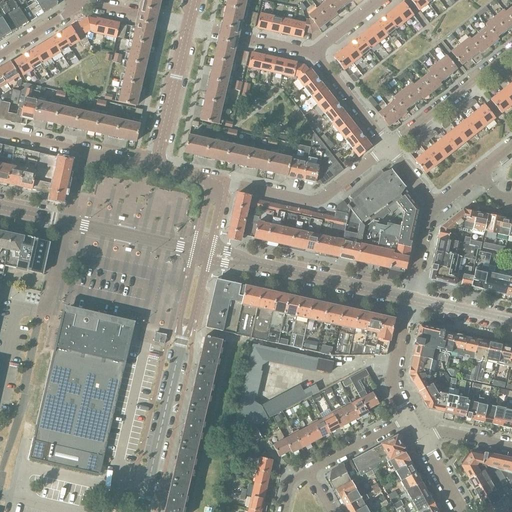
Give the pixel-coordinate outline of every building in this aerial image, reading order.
[(3,2),(6,7),(19,28),(23,26),(23,27),(28,23),(18,8),(14,10),(9,2),(9,3),(6,0),(1,0),(3,2)] [(34,0),(36,2),(28,7),(26,4),(22,6),(24,10),(26,14),(48,0),(34,0)] [(55,0),(48,0),(26,14),(31,22),(36,18),(34,15),(41,10),(43,14),(56,6),(57,3),(55,0)] [(140,12),(148,14),(147,17),(156,19),(158,7),(160,0),(137,0),(138,2),(142,2),(140,12)] [(227,0),(226,6),(243,10),(245,0),(227,0)] [(326,0),(327,1),(335,12),(338,9),(340,9),(342,8),(342,6),(343,6),(338,0),(326,0)] [(427,3),(424,0),(409,0),(418,10),(427,3)] [(335,12),(327,1),(317,9),(327,22),(337,14),(335,12)] [(2,18),(11,34),(16,30),(19,28),(6,7),(3,2),(0,3),(0,5),(6,16),(2,18)] [(403,2),(394,10),(404,22),(413,15),(403,2)] [(221,31),(230,33),(229,37),(229,38),(236,39),(237,38),(237,37),(240,24),(244,25),(247,11),(243,10),(226,6),(221,31)] [(485,7),(477,13),(479,16),(487,9),(485,7)] [(327,22),(317,9),(308,17),(310,19),(316,27),(318,29),(327,22)] [(404,22),(394,10),(385,16),(395,29),(404,22)] [(503,10),(494,18),(504,30),(506,30),(508,28),(508,27),(511,24),(509,21),(509,18),(505,13),(503,10)] [(139,15),(138,20),(136,27),(132,27),(131,34),(134,35),(133,41),(150,45),(156,19),(147,17),(148,14),(140,12),(139,15)] [(258,14),(257,13),(252,12),(249,27),(254,28),(258,14)] [(256,28),(268,31),(271,16),(260,14),(256,28)] [(283,19),(271,16),(268,31),(279,33),(283,19)] [(385,16),(377,23),(387,36),(395,29),(385,16)] [(6,37),(11,34),(2,18),(0,19),(0,34),(2,38),(5,37),(6,37)] [(503,33),(503,31),(504,30),(494,18),(484,25),(486,28),(490,33),(494,33),(496,36),(499,34),(501,34),(503,33)] [(93,33),(105,35),(108,21),(96,19),(95,22),(93,32),(93,33)] [(291,36),(294,22),(283,19),(279,33),(291,36)] [(311,31),(316,27),(310,19),(307,21),(306,21),(305,24),(304,30),(311,31)] [(83,34),(88,31),(93,32),(95,22),(88,20),(72,30),(77,37),(79,41),(82,46),(84,44),(86,47),(90,45),(83,34)] [(115,41),(116,38),(119,24),(108,21),(105,35),(104,39),(115,41)] [(302,38),(304,30),(305,24),(294,22),(291,36),(302,38)] [(387,36),(377,23),(368,30),(378,42),(387,36)] [(129,26),(122,24),(119,38),(126,40),(129,26)] [(417,33),(423,28),(420,25),(414,29),(417,33)] [(79,41),(77,37),(72,30),(71,27),(61,33),(70,47),(79,41)] [(486,28),(479,34),(489,46),(498,39),(496,36),(494,33),(490,33),(486,28)] [(368,30),(359,37),(369,49),(378,42),(368,30)] [(234,49),(236,39),(229,38),(229,37),(230,33),(221,31),(220,33),(214,59),(231,63),(235,64),(236,56),(238,50),(234,49)] [(70,47),(61,33),(52,39),(60,53),(70,47)] [(489,46),(479,34),(470,41),(474,45),(475,48),(477,51),(479,54),(489,46)] [(369,49),(359,37),(351,44),(361,56),(369,49)] [(468,38),(459,45),(469,58),(470,57),(472,57),(473,56),(473,54),(477,51),(475,48),(474,45),(470,41),(468,38)] [(51,58),(60,53),(52,39),(42,45),(51,58)] [(150,45),(133,41),(129,61),(145,65),(147,58),(148,55),(148,53),(150,45)] [(351,44),(342,50),(352,63),(361,56),(351,44)] [(51,58),(42,45),(33,50),(41,64),(51,58)] [(469,58),(459,45),(450,52),(460,65),(465,61),(466,61),(468,60),(469,58)] [(32,70),(41,64),(33,50),(24,56),(32,70)] [(352,63),(342,50),(333,58),(343,70),(352,63)] [(248,53),(241,51),(238,65),(245,67),(248,53)] [(260,70),(263,56),(251,53),(248,67),(260,70)] [(32,70),(24,56),(14,62),(22,76),(32,70)] [(274,58),(263,56),(260,70),(271,72),(274,58)] [(456,69),(446,56),(437,63),(447,76),(447,75),(449,75),(451,74),(451,73),(456,69)] [(282,75),(286,61),(274,58),(271,72),(282,75)] [(226,83),(231,63),(214,59),(209,80),(226,83)] [(143,76),(145,65),(129,61),(124,82),(140,85),(142,78),(143,76)] [(286,61),(282,75),(293,77),(294,75),(296,66),(297,63),(286,61)] [(0,68),(0,73),(6,84),(19,76),(11,62),(0,68)] [(447,76),(437,63),(427,70),(429,73),(433,78),(436,79),(439,82),(442,79),(444,79),(445,78),(446,76),(447,76)] [(296,66),(294,75),(297,76),(298,78),(306,72),(303,68),(296,66)] [(306,72),(298,78),(296,79),(303,88),(316,78),(309,69),(306,72)] [(402,73),(396,78),(399,81),(405,76),(402,73)] [(433,78),(429,73),(421,79),(431,92),(440,85),(439,82),(436,79),(433,78)] [(348,77),(353,83),(357,80),(352,74),(348,77)] [(303,88),(310,96),(323,86),(316,78),(303,88)] [(492,82),(496,87),(503,81),(501,79),(497,78),(492,82)] [(431,92),(421,79),(414,86),(417,90),(417,94),(420,97),(422,99),(431,92)] [(206,92),(205,100),(221,103),(224,94),(226,83),(209,80),(207,87),(207,89),(206,92)] [(139,94),(140,85),(124,82),(119,102),(136,106),(138,98),(138,96),(139,94)] [(496,87),(492,82),(487,86),(488,89),(489,92),(496,87)] [(417,90),(414,86),(412,83),(402,90),(412,103),(413,103),(414,103),(416,101),(416,100),(420,97),(417,94),(417,90)] [(511,104),(511,87),(510,85),(500,92),(510,106),(511,104)] [(310,96),(317,105),(330,95),(323,86),(310,96)] [(33,120),(33,119),(37,102),(39,93),(26,90),(22,111),(17,110),(17,114),(8,112),(8,109),(9,110),(10,103),(13,90),(12,89),(0,96),(0,98),(1,100),(0,104),(0,119),(25,126),(27,119),(33,120)] [(20,92),(13,90),(10,103),(17,105),(20,92)] [(412,103),(402,90),(393,98),(395,100),(399,105),(402,106),(404,109),(408,107),(409,107),(411,105),(411,104),(412,103)] [(510,106),(500,92),(490,100),(500,113),(510,106)] [(317,105),(323,113),(336,103),(330,95),(317,105)] [(371,98),(367,101),(373,108),(376,105),(371,98)] [(466,103),(469,108),(476,102),(474,100),(470,99),(466,103)] [(221,103),(205,100),(203,108),(202,110),(202,112),(200,120),(217,124),(221,103)] [(399,105),(395,100),(387,106),(397,119),(406,112),(404,109),(402,106),(399,105)] [(58,107),(37,102),(33,119),(41,121),(54,124),(58,107)] [(323,113),(330,122),(343,112),(336,103),(323,113)] [(461,110),(462,111),(463,113),(469,108),(466,103),(461,107),(461,110)] [(484,105),(474,113),(484,126),(494,118),(484,105)] [(397,119),(387,106),(382,110),(379,107),(375,111),(378,114),(387,126),(397,119)] [(66,126),(74,128),(78,111),(58,107),(54,124),(64,126),(66,126)] [(78,111),(74,128),(84,131),(86,131),(94,133),(98,116),(78,111)] [(330,122),(337,131),(350,121),(343,112),(330,122)] [(484,126),(474,113),(464,121),(474,134),(484,126)] [(446,119),(450,123),(456,118),(455,116),(451,115),(446,119)] [(118,121),(98,116),(94,133),(100,134),(102,135),(104,135),(115,137),(118,121)] [(442,126),(442,127),(444,128),(450,123),(446,119),(441,123),(442,126)] [(118,121),(115,137),(127,140),(135,142),(139,125),(118,121)] [(337,131),(344,140),(357,130),(350,121),(337,131)] [(464,121),(454,129),(465,142),(474,134),(464,121)] [(454,129),(444,137),(454,150),(465,142),(454,129)] [(344,140),(351,149),(364,138),(357,130),(344,140)] [(426,134),(430,139),(437,134),(435,131),(431,130),(426,134)] [(307,158),(319,161),(332,178),(342,170),(313,132),(313,133),(309,148),(307,158)] [(325,142),(328,140),(324,134),(320,136),(325,142)] [(422,141),(423,143),(424,144),(430,139),(426,134),(421,138),(422,141)] [(188,136),(184,153),(193,155),(205,157),(208,141),(188,136)] [(434,145),(444,158),(454,150),(444,137),(434,145)] [(364,138),(351,149),(358,158),(371,147),(364,138)] [(333,146),(328,140),(325,142),(330,149),(333,146)] [(208,141),(205,157),(225,162),(229,145),(208,141)] [(307,158),(309,148),(293,144),(289,159),(286,176),(286,177),(302,181),(307,158)] [(0,182),(6,184),(14,148),(2,145),(0,152),(0,182)] [(225,162),(245,166),(249,150),(229,145),(225,162)] [(434,145),(425,153),(435,165),(444,158),(434,145)] [(411,146),(406,150),(410,155),(417,150),(415,147),(411,146)] [(19,187),(27,150),(14,148),(6,184),(19,187)] [(31,189),(39,153),(27,150),(19,187),(31,190),(31,189)] [(245,166),(265,171),(269,154),(249,150),(245,166)] [(50,194),(58,158),(39,153),(31,189),(38,190),(50,194)] [(435,165),(425,153),(414,161),(425,173),(435,165)] [(265,171),(286,176),(289,159),(269,154),(265,171)] [(48,200),(62,203),(63,198),(71,160),(58,157),(58,158),(50,194),(48,200)] [(302,181),(314,183),(319,161),(307,158),(302,181)] [(319,161),(314,183),(323,185),(332,178),(319,161)] [(360,246),(363,229),(363,228),(395,203),(406,194),(408,193),(404,188),(405,188),(405,187),(404,187),(392,171),(391,169),(390,169),(391,170),(383,173),(381,170),(349,196),(353,200),(347,205),(346,206),(349,209),(347,220),(345,228),(342,240),(338,257),(356,261),(358,252),(359,245),(360,246)] [(256,225),(257,222),(258,218),(245,214),(247,207),(249,198),(249,196),(237,194),(234,206),(231,219),(256,225)] [(249,198),(247,207),(260,209),(262,201),(249,198)] [(262,201),(260,209),(273,212),(275,204),(262,201)] [(346,206),(347,205),(343,201),(336,206),(334,217),(347,220),(349,209),(346,206)] [(275,204),(273,212),(285,215),(287,206),(275,204)] [(411,242),(418,210),(414,204),(403,213),(398,236),(363,229),(360,246),(359,245),(358,252),(356,261),(389,269),(399,271),(400,268),(405,269),(409,252),(410,248),(411,242)] [(287,206),(285,215),(310,220),(311,212),(287,206)] [(464,210),(464,211),(460,230),(467,232),(468,230),(472,231),(476,213),(470,211),(469,210),(467,209),(465,210),(464,210)] [(438,235),(452,239),(454,229),(460,230),(464,211),(462,210),(441,227),(441,229),(439,228),(438,235)] [(311,212),(310,220),(307,233),(303,250),(315,252),(318,235),(321,223),(323,215),(311,212)] [(476,213),(472,231),(472,233),(478,234),(479,232),(483,233),(487,215),(482,214),(481,212),(478,212),(477,213),(476,213)] [(500,218),(499,218),(495,217),(495,216),(490,214),(490,216),(489,216),(486,231),(496,234),(500,218)] [(332,225),(334,217),(323,215),(321,223),(332,225)] [(345,228),(347,220),(334,217),(332,225),(345,228)] [(501,218),(500,218),(496,234),(507,236),(511,220),(506,219),(505,218),(502,217),(501,218)] [(256,225),(231,219),(228,233),(227,236),(226,239),(239,242),(241,236),(241,235),(254,238),(256,225)] [(278,244),(282,227),(283,224),(271,221),(270,225),(266,241),(278,244)] [(266,241),(270,225),(257,222),(256,225),(254,238),(253,239),(266,241)] [(303,250),(307,233),(282,227),(278,244),(303,250)] [(0,231),(0,265),(4,266),(16,269),(20,252),(23,237),(0,231)] [(315,252),(326,255),(330,238),(318,235),(315,252)] [(16,269),(42,274),(49,242),(23,237),(20,252),(16,269)] [(330,238),(326,255),(338,257),(342,240),(330,238)] [(434,252),(460,257),(474,260),(477,249),(477,247),(469,245),(463,243),(437,238),(434,252)] [(470,241),(469,245),(477,247),(477,249),(480,250),(481,244),(475,242),(470,241)] [(490,254),(479,251),(478,255),(485,257),(484,261),(489,262),(490,254)] [(457,271),(460,257),(434,252),(431,265),(452,269),(457,271)] [(456,276),(457,271),(452,269),(431,265),(430,270),(431,271),(431,272),(429,279),(445,283),(449,284),(449,283),(466,287),(466,286),(471,287),(473,276),(461,274),(461,277),(456,276)] [(497,272),(494,271),(495,266),(488,265),(488,267),(486,267),(482,289),(483,289),(483,291),(486,292),(488,291),(493,292),(496,274),(497,272)] [(474,270),(473,276),(471,287),(472,287),(472,289),(476,289),(477,288),(482,289),(486,267),(482,266),(482,269),(481,269),(480,271),(474,270)] [(502,276),(496,274),(493,292),(494,292),(495,294),(498,294),(499,293),(505,294),(509,275),(503,274),(502,276)] [(216,279),(204,328),(235,335),(245,287),(240,286),(240,285),(239,284),(216,279)] [(245,287),(235,335),(265,342),(276,292),(266,290),(261,289),(245,286),(245,287)] [(276,292),(265,342),(274,344),(275,343),(277,344),(288,295),(276,292)] [(300,298),(288,295),(277,344),(286,346),(287,341),(279,339),(281,332),(287,334),(288,327),(286,324),(287,321),(294,323),(300,298)] [(288,347),(292,348),(301,350),(312,300),(300,298),(294,323),(288,347)] [(327,304),(312,300),(301,350),(316,353),(327,304)] [(316,353),(331,356),(342,307),(337,306),(327,304),(316,353)] [(342,307),(331,356),(348,356),(353,333),(358,311),(342,307)] [(33,441),(29,458),(41,461),(87,472),(98,474),(102,457),(129,339),(130,336),(131,331),(132,327),(121,325),(73,314),(63,311),(53,354),(37,425),(33,441)] [(370,314),(358,311),(353,333),(359,334),(360,331),(366,332),(370,314)] [(359,334),(353,333),(348,356),(386,356),(389,340),(390,336),(392,327),(394,319),(370,314),(366,332),(360,331),(359,334)] [(415,346),(433,350),(439,351),(443,333),(444,331),(439,330),(439,331),(419,326),(417,339),(415,338),(414,345),(415,345),(415,346)] [(443,333),(439,351),(439,352),(440,352),(441,357),(441,361),(448,362),(450,353),(454,336),(454,334),(447,332),(447,334),(443,333)] [(164,344),(164,342),(165,338),(166,335),(155,333),(154,336),(153,342),(161,344),(164,344)] [(454,336),(450,353),(462,356),(466,338),(462,337),(462,336),(456,334),(455,336),(454,336)] [(204,336),(196,373),(214,377),(222,340),(210,338),(210,337),(207,336),(206,337),(204,336)] [(462,356),(473,359),(477,341),(473,340),(474,338),(468,337),(467,338),(466,337),(466,338),(462,356)] [(477,341),(473,359),(470,375),(469,380),(480,382),(481,377),(482,371),(489,344),(488,343),(485,343),(486,341),(477,339),(477,341)] [(496,367),(496,364),(501,345),(500,345),(501,344),(496,343),(495,345),(489,342),(488,342),(488,343),(489,344),(482,371),(491,373),(492,366),(496,367)] [(260,364),(267,361),(270,349),(252,345),(248,362),(260,364)] [(508,366),(509,364),(511,349),(511,348),(508,348),(508,346),(503,345),(501,345),(496,364),(508,366)] [(431,360),(433,350),(415,346),(412,357),(413,357),(413,356),(431,360)] [(273,362),(276,350),(270,349),(267,361),(273,362)] [(280,363),(282,351),(276,350),(273,362),(280,363)] [(286,365),(288,353),(282,351),(280,363),(286,365)] [(286,365),(292,366),(294,354),(288,353),(286,365)] [(298,367),(300,356),(294,354),(292,366),(298,367)] [(298,367),(304,369),(306,357),(300,356),(298,367)] [(429,371),(431,360),(413,356),(413,357),(411,367),(429,371)] [(310,370),(313,358),(306,357),(304,369),(310,370)] [(316,372),(316,369),(319,360),(313,358),(310,370),(316,372)] [(319,360),(316,369),(330,372),(333,363),(319,360)] [(260,364),(248,362),(247,368),(259,370),(260,364)] [(414,386),(417,391),(433,382),(431,380),(434,378),(436,373),(429,371),(411,367),(410,367),(408,374),(410,374),(410,376),(409,376),(412,383),(414,382),(416,385),(414,386)] [(260,371),(259,370),(247,368),(246,374),(259,377),(260,371)] [(352,384),(360,399),(366,410),(378,404),(372,393),(366,396),(364,390),(362,391),(357,381),(368,375),(365,369),(349,377),(352,384)] [(196,373),(187,409),(205,413),(214,377),(196,373)] [(257,383),(259,377),(246,374),(244,380),(257,383)] [(344,388),(352,384),(349,377),(341,381),(344,388)] [(256,389),(257,383),(244,380),(243,386),(256,389)] [(453,414),(456,415),(455,416),(462,417),(462,416),(464,416),(468,401),(466,400),(467,398),(462,397),(465,381),(460,380),(457,396),(453,414)] [(505,383),(504,383),(493,380),(492,385),(504,388),(505,383)] [(438,392),(433,382),(417,391),(421,398),(423,397),(424,400),(438,392)] [(254,395),(256,389),(243,386),(241,393),(253,395),(254,395)] [(315,386),(302,393),(305,399),(318,392),(315,386)] [(299,387),(293,390),(300,402),(305,399),(302,393),(299,387)] [(449,387),(447,394),(443,412),(447,413),(446,414),(453,415),(453,414),(457,396),(452,395),(453,388),(449,387)] [(330,388),(323,392),(325,396),(332,392),(330,388)] [(486,405),(482,421),(484,421),(483,422),(488,423),(488,422),(491,423),(495,407),(498,393),(499,389),(494,388),(490,406),(486,405)] [(293,390),(288,393),(294,405),(300,402),(293,390)] [(438,392),(424,400),(422,401),(426,406),(428,409),(443,412),(447,394),(438,392)] [(251,402),(253,395),(241,393),(240,399),(251,402)] [(288,393),(282,396),(288,408),(294,405),(288,393)] [(318,394),(311,398),(314,402),(321,399),(318,394)] [(468,401),(464,416),(464,417),(466,418),(466,419),(470,419),(470,418),(473,419),(478,399),(478,396),(473,395),(472,402),(468,401)] [(282,396),(277,399),(283,410),(288,408),(282,396)] [(345,405),(340,408),(348,423),(358,418),(350,402),(348,398),(342,401),(345,405)] [(260,407),(251,402),(240,399),(233,430),(242,432),(266,419),(260,407)] [(277,399),(271,402),(277,413),(283,410),(277,399)] [(355,400),(350,402),(358,418),(361,416),(362,418),(364,418),(367,417),(367,415),(366,413),(368,413),(366,410),(360,399),(356,401),(355,400)] [(487,401),(478,399),(473,419),(475,419),(475,420),(479,421),(479,420),(482,421),(486,405),(487,401)] [(499,408),(495,407),(491,423),(493,423),(492,424),(497,425),(497,424),(501,425),(505,404),(506,402),(501,401),(499,408)] [(271,402),(266,405),(272,416),(277,413),(271,402)] [(511,405),(505,404),(501,425),(502,425),(502,426),(505,427),(506,426),(511,428),(511,425),(511,405)] [(266,405),(260,407),(266,419),(272,416),(266,405)] [(340,408),(330,413),(338,428),(348,423),(340,408)] [(187,409),(179,445),(197,449),(205,413),(187,409)] [(326,417),(322,419),(329,433),(338,428),(330,413),(325,415),(326,417)] [(273,417),(276,422),(282,419),(280,414),(273,417)] [(316,420),(311,423),(319,438),(329,433),(322,419),(317,422),(316,420)] [(307,427),(303,430),(310,443),(319,438),(311,423),(306,425),(307,427)] [(243,432),(242,434),(252,442),(261,437),(254,426),(243,432)] [(278,457),(290,451),(284,439),(279,430),(274,433),(279,442),(272,446),(278,457)] [(297,430),(292,433),(300,448),(310,443),(303,430),(298,432),(297,430)] [(300,448),(292,433),(287,435),(288,437),(284,439),(290,451),(291,453),(300,448)] [(387,462),(402,454),(400,450),(403,448),(396,436),(352,460),(358,472),(360,476),(365,473),(367,477),(379,471),(377,467),(387,462)] [(179,445),(171,481),(188,485),(197,449),(179,445)] [(395,471),(410,463),(409,462),(410,460),(408,458),(407,458),(404,453),(402,454),(387,462),(390,467),(392,466),(395,471)] [(483,456),(471,453),(470,453),(469,454),(467,454),(465,457),(466,458),(464,461),(463,461),(461,463),(461,465),(460,466),(467,478),(478,472),(483,470),(485,468),(482,463),(481,463),(483,456)] [(511,459),(484,453),(483,456),(481,463),(482,463),(485,468),(489,466),(491,467),(499,470),(501,473),(504,479),(506,477),(511,487),(511,483),(511,459)] [(256,471),(269,473),(272,460),(259,457),(256,471)] [(330,481),(346,473),(354,468),(350,461),(331,471),(329,480),(330,481)] [(410,463),(395,471),(398,476),(396,478),(398,482),(400,481),(415,473),(413,468),(414,467),(412,464),(410,464),(410,463)] [(499,470),(491,467),(496,476),(501,473),(499,470)] [(478,472),(467,478),(469,480),(468,482),(469,484),(471,485),(473,489),(489,480),(491,479),(488,474),(486,475),(483,470),(478,472)] [(254,483),(266,486),(269,473),(256,471),(254,483)] [(346,473),(330,481),(330,483),(332,487),(333,487),(336,492),(357,480),(356,478),(360,476),(358,472),(351,476),(353,480),(351,481),(346,473)] [(406,491),(421,483),(418,478),(419,477),(417,474),(416,474),(415,473),(400,481),(403,486),(401,487),(404,492),(406,491)] [(357,480),(336,492),(337,494),(337,495),(338,497),(339,497),(340,499),(340,498),(356,489),(354,485),(359,482),(357,480)] [(477,495),(479,498),(496,489),(493,484),(492,485),(489,480),(473,489),(474,490),(473,491),(475,494),(477,495)] [(171,481),(163,511),(182,511),(188,485),(171,481)] [(390,482),(382,487),(384,490),(392,486),(390,482)] [(251,496),(263,499),(266,486),(254,483),(251,496)] [(412,501),(426,493),(424,488),(425,487),(423,483),(421,483),(406,491),(409,496),(407,497),(409,502),(412,501)] [(499,494),(496,489),(479,498),(479,499),(479,501),(480,504),(482,504),(484,508),(500,499),(511,492),(511,491),(510,488),(499,494)] [(345,506),(365,495),(363,491),(358,493),(356,489),(340,498),(341,499),(339,499),(342,504),(343,503),(345,506)] [(395,491),(387,496),(390,500),(397,496),(395,491)] [(414,511),(415,511),(432,503),(429,498),(430,497),(428,494),(427,494),(426,493),(412,501),(414,506),(412,507),(414,511)] [(353,511),(365,505),(363,501),(368,499),(365,495),(345,506),(347,509),(346,511),(347,511),(353,511)] [(248,509),(260,511),(263,499),(251,496),(248,509)] [(503,511),(508,510),(504,504),(503,505),(500,499),(484,508),(485,510),(485,511),(503,511)] [(393,506),(395,510),(401,507),(402,506),(400,502),(393,506)]
